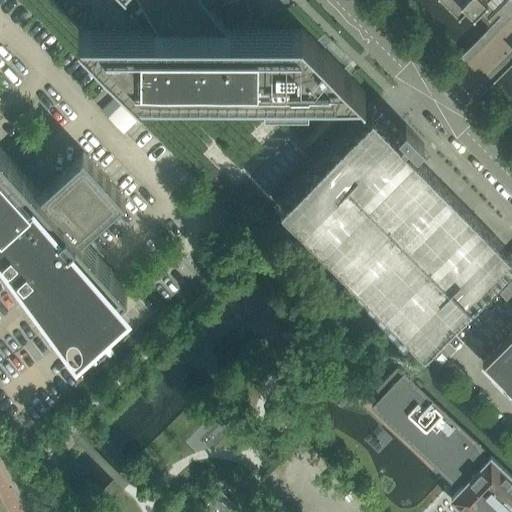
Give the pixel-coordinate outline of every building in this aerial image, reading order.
[(141,0),(158,30),(81,30),(79,28),(78,30),(141,94),(143,92),(141,91),(362,91),(364,92),(365,91),(302,27),(300,29),(302,30),(227,30),(204,0),(141,0)] [(490,14),(504,0),(446,0),(458,11),(458,12),(459,13),(460,12),(460,11),(467,5),(473,11),(474,12),(475,12),(475,11),(480,6),(488,14),(488,15),(489,16),(490,15),(490,14)] [(122,104),(108,117),(123,132),(137,118),(122,104)] [(404,146),(409,142),(417,150),(424,143),(406,124),(398,132),(404,138),(400,142),(395,137),(395,136),(393,134),(393,135),(383,125),(372,114),(279,206),(424,352),(503,274),(502,273),(511,263),(511,254),(509,251),(509,252),(505,248),(404,146)] [(0,145),(0,235),(82,327),(127,286),(81,235),(123,198),(125,197),(83,150),(81,152),(82,153),(41,190),(0,145)] [(511,295),(511,279),(499,293),(507,301),(511,295)] [(355,330),(347,331),(347,343),(353,343),(355,343),(355,330)] [(511,331),(482,361),(511,391),(511,331)] [(318,365),(308,376),(324,390),(335,379),(343,370),(342,369),(328,355),(318,365)] [(457,478),(464,485),(488,458),(481,451),(484,448),(397,367),(376,389),(383,395),(373,406),(454,481),(457,478)] [(423,384),(417,379),(414,382),(420,388),(423,384)] [(273,406),(269,411),(271,418),(277,421),(283,420),(285,420),(289,423),(291,429),(297,433),(303,431),(307,425),(306,423),(305,421),(305,419),(299,415),(293,417),(289,415),(285,412),(285,407),(279,404),(278,404),(275,405),(273,406)] [(488,458),(464,485),(451,498),(466,511),(511,511),(511,474),(491,455),(488,458)] [(221,491),(206,506),(211,511),(226,511),(234,505),(221,491)]
